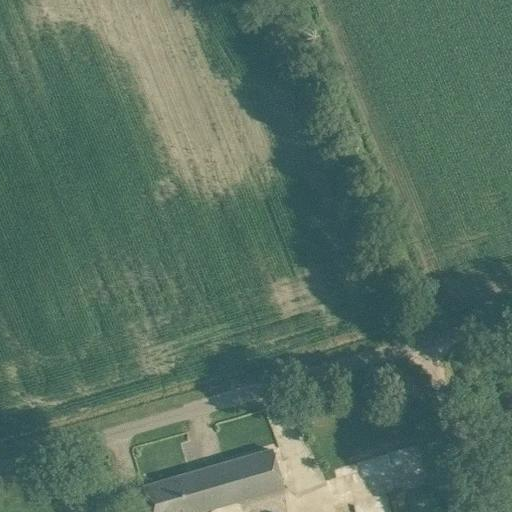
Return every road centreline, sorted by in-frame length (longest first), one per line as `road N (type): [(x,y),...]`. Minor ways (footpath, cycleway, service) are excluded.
road 1 (unclassified): [(0,465),(511,313)]
road 2 (track): [(423,339),(494,511)]
